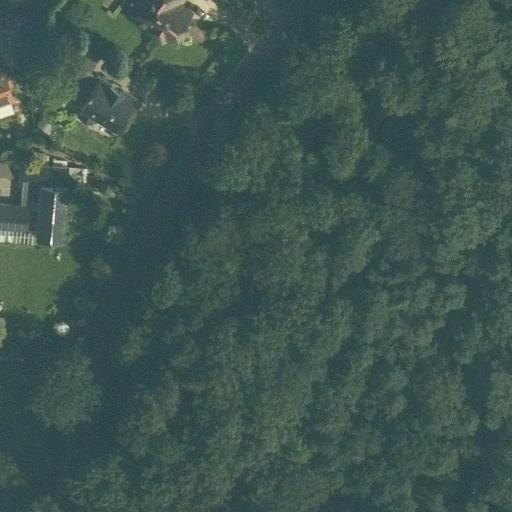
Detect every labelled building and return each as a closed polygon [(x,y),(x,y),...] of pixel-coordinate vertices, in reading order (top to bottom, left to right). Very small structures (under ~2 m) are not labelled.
[(136,0),(142,4),(132,16),(160,37),(163,32),(171,38),(190,13),(176,2),(177,0),(136,0)] [(0,32),(17,27),(46,17),(41,4),(20,11),(20,13),(13,15),(12,14),(0,17),(0,32)] [(41,74),(29,38),(44,32),(40,20),(5,32),(9,45),(14,43),(26,79),(41,74)] [(62,61),(79,71),(71,86),(86,94),(79,106),(80,106),(77,112),(93,121),(96,116),(116,127),(133,97),(97,76),(94,80),(87,76),(98,58),(72,43),(62,61)] [(0,104),(13,101),(2,68),(0,68),(0,104)] [(33,83),(33,88),(32,94),(32,95),(40,96),(40,83),(33,83)] [(31,152),(30,163),(44,164),(45,153),(31,152)] [(21,178),(19,205),(0,203),(0,241),(34,245),(35,236),(62,238),(67,187),(39,184),(40,180),(64,182),(66,166),(44,164),(30,163),(19,162),(17,178),(21,178)] [(86,168),(68,167),(67,181),(85,182),(86,168)]
